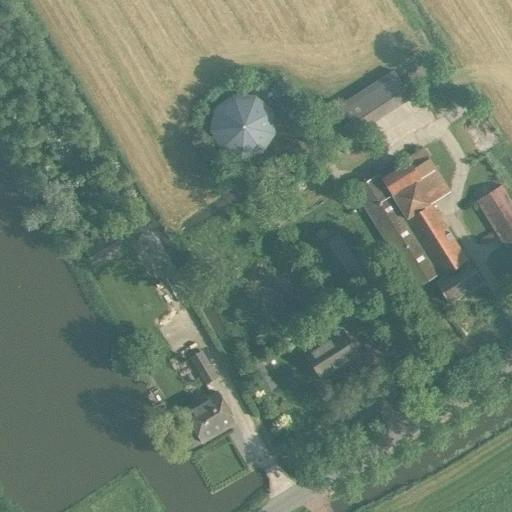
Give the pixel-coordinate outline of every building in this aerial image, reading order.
[(412,98),(408,92),(392,69),(338,104),(357,133),(412,98)] [(210,105),(204,127),(215,148),(236,157),(258,151),(271,131),(269,108),(252,92),(228,91),(210,105)] [(377,174),(351,189),(414,288),(438,275),(440,277),(434,281),(448,303),(481,281),(467,260),(430,203),(449,191),(428,157),(427,158),(421,148),(405,157),(407,161),(379,178),(377,174)] [(511,240),(511,202),(500,185),(475,200),(503,246),(511,240)] [(263,206),(278,229),(298,216),(283,192),(263,206)] [(124,239),(115,224),(96,234),(81,244),(90,260),(124,239)] [(341,327),(304,350),(321,378),(349,360),(359,354),(341,327)] [(190,357),(205,384),(218,376),(202,350),(190,357)] [(267,372),(259,358),(248,365),(256,378),(267,372)] [(216,389),(182,408),(202,442),(235,423),(216,389)]
